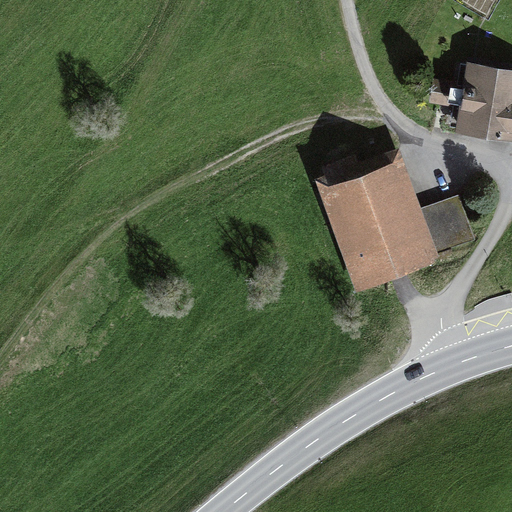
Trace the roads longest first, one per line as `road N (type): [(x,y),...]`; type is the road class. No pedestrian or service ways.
road 1 (track): [(0,361),(88,249),(195,172),(299,129),(397,123)]
road 2 (tertiary): [(226,511),(347,420),(431,373),(511,345)]
road 3 (track): [(431,373),(428,338),(438,310),(478,266),(511,184)]
road 4 (track): [(397,123),(365,72),(346,0)]
road 5 (track): [(511,183),(397,123)]
